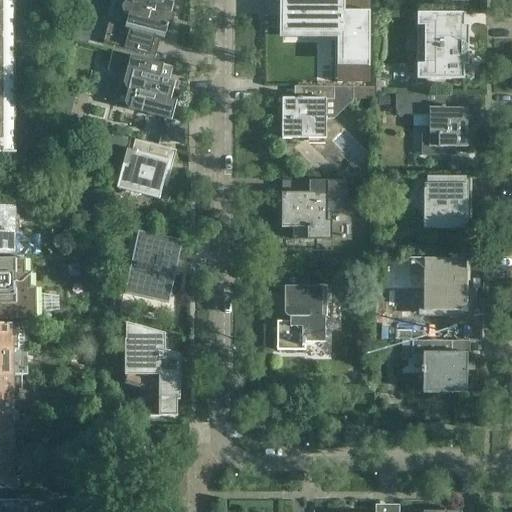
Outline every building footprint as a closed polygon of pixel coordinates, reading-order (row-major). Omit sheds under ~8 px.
[(0,0),(0,14),(25,14),(25,0),(0,0)] [(164,39),(174,0),(173,0),(132,0),(132,3),(129,2),(126,3),(123,5),(122,7),(122,10),(123,13),(125,15),(128,16),(125,29),(108,25),(103,45),(155,58),(160,38),(164,39)] [(281,0),(281,20),(282,20),(282,34),(291,34),(291,35),(342,34),(342,41),(342,62),(351,62),(351,63),(355,63),(355,83),(369,83),(368,0),(281,0)] [(0,42),(25,42),(25,14),(0,14),(0,42)] [(468,66),(468,26),(440,26),(440,14),(417,14),(417,26),(414,29),(413,39),(424,50),(424,66),(468,66)] [(0,70),(25,70),(25,42),(0,42),(0,70)] [(170,100),(175,82),(170,80),(173,68),(130,57),(125,76),(131,77),(127,95),(132,97),(128,110),(171,121),(176,102),(170,100)] [(0,98),(25,98),(25,70),(0,70),(0,98)] [(450,94),(450,84),(437,84),(437,94),(450,94)] [(334,120),(353,101),(353,88),(294,87),(294,99),(282,99),(282,139),(326,140),(326,120),(334,120)] [(468,148),(468,109),(447,109),(447,96),(401,96),(401,106),(411,106),(411,110),(429,110),(429,135),(421,135),(421,156),(455,156),(455,148),(468,148)] [(0,126),(25,126),(25,98),(0,98),(0,126)] [(0,155),(26,155),(25,126),(0,126),(0,155)] [(159,200),(172,150),(135,140),(132,152),(127,151),(117,189),(159,200)] [(467,230),(467,202),(468,178),(412,178),(412,191),(408,191),(408,211),(423,211),(423,230),(467,230)] [(327,217),(327,209),(343,210),(344,182),(291,182),(290,194),(281,194),(281,228),(293,228),(293,240),(332,241),(332,220),(327,217)] [(0,231),(15,232),(15,208),(0,207),(0,231)] [(0,255),(15,256),(15,232),(0,231),(0,255)] [(169,305),(182,243),(138,233),(138,234),(131,233),(124,263),(131,265),(124,296),(169,305)] [(452,260),(452,252),(439,252),(439,260),(452,260)] [(80,271),(80,259),(68,259),(68,271),(80,271)] [(467,313),(467,273),(454,273),(454,260),(452,260),(439,260),(408,260),(408,278),(423,279),(423,290),(421,289),(421,294),(423,294),(423,312),(467,313)] [(29,308),(28,274),(0,275),(0,325),(14,325),(18,325),(17,309),(29,308)] [(323,343),(324,287),(307,287),(307,276),(269,275),(269,288),(284,288),(284,302),(288,302),(288,306),(288,307),(287,307),(285,308),(285,309),(284,310),(284,311),(284,312),(284,313),(284,314),(285,316),(286,317),(287,317),(288,318),(288,327),(277,327),(277,351),(302,352),(302,356),(307,356),(307,343),(323,343)] [(177,401),(180,401),(180,400),(180,384),(180,368),(178,368),(178,359),(180,359),(180,356),(165,352),(165,335),(126,324),(126,341),(125,341),(125,368),(160,377),(160,400),(151,400),(151,401),(151,417),(177,417),(177,401)] [(0,352),(15,352),(14,325),(0,325),(0,352)] [(467,394),(467,363),(467,354),(451,354),(452,342),(402,342),(402,357),(423,357),(423,368),(421,368),(421,374),(423,374),(423,394),(467,394)] [(23,379),(22,365),(15,365),(15,352),(0,352),(0,377),(15,378),(15,379),(23,379)] [(0,414),(15,414),(15,379),(15,378),(0,377),(0,414)] [(15,439),(15,414),(0,414),(0,439),(15,440),(15,439)] [(24,452),(23,440),(23,439),(15,439),(15,440),(0,439),(0,465),(15,465),(15,464),(15,452),(24,452)] [(24,478),(24,465),(24,464),(15,464),(15,465),(0,465),(0,490),(15,491),(15,478),(24,478)] [(31,511),(32,502),(0,502),(0,511),(31,511)]
